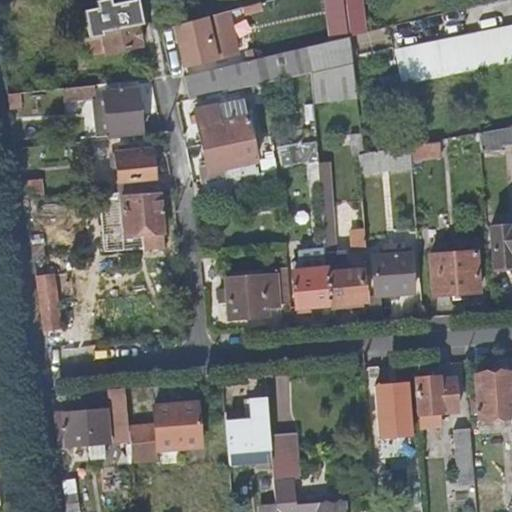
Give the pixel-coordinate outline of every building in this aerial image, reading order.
[(140,44),(135,25),(133,15),(139,14),(136,0),(120,0),(109,2),(108,0),(94,0),(93,0),(95,10),(83,12),(88,38),(84,39),(87,54),(140,44)] [(365,0),(324,0),(331,37),(371,31),(365,0)] [(217,54),(206,13),(174,21),(185,62),(217,54)] [(133,15),(135,25),(141,23),(139,14),(133,15)] [(511,22),(392,47),(400,83),(511,59),(511,22)] [(183,79),(188,101),(192,101),(217,95),(311,75),(313,107),(357,102),(349,40),(183,79)] [(80,83),(39,88),(41,99),(81,94),(80,83)] [(107,92),(111,134),(144,131),(140,89),(107,92)] [(192,101),(206,168),(255,158),(242,96),(219,101),(217,95),(192,101)] [(353,157),(359,156),(358,154),(363,153),(361,133),(351,133),(353,157)] [(420,143),(408,146),(410,161),(422,160),(420,143)] [(408,146),(389,149),(390,164),(410,161),(408,146)] [(131,180),(132,190),(157,187),(153,155),(142,156),(142,148),(119,151),(122,181),(131,180)] [(318,159),(306,162),(309,182),(320,181),(318,159)] [(232,175),(202,180),(204,194),(235,190),(232,175)] [(162,193),(123,195),(126,233),(144,232),(145,247),(165,245),(162,193)] [(322,201),(327,256),(328,269),(332,307),(367,303),(364,270),(343,271),(343,266),(342,266),(341,257),(337,258),(331,200),(322,201)] [(352,228),(351,246),(366,247),(367,229),(352,228)] [(507,228),(489,231),(493,269),(511,266),(511,228),(507,229),(507,228)] [(478,252),(431,257),(436,298),(482,293),(478,252)] [(375,261),(368,262),(369,278),(377,277),(378,295),(415,291),(411,253),(374,257),(375,261)] [(293,259),(294,272),(328,269),(327,256),(293,259)] [(328,269),(294,272),(298,310),(332,307),(328,269)] [(263,277),(225,280),(229,320),(268,316),(268,308),(278,307),(274,270),(262,271),(263,277)] [(65,325),(57,271),(41,274),(49,328),(65,325)] [(511,415),(511,370),(476,374),(477,398),(473,398),(474,412),(478,411),(479,418),(511,415)] [(416,380),(419,415),(458,412),(456,384),(439,386),(438,378),(416,380)] [(403,386),(373,388),(377,425),(396,423),(397,432),(408,431),(408,422),(407,423),(403,386)] [(125,389),(109,390),(115,444),(130,443),(128,428),(125,389)] [(252,422),(226,424),(230,463),(238,462),(237,453),(271,450),(268,401),(251,403),(252,422)] [(131,459),(157,458),(157,449),(202,446),(199,405),(154,408),(155,426),(128,428),(130,443),(131,459)] [(104,442),(102,410),(52,414),(57,446),(104,442)] [(460,485),(476,483),(471,430),(456,431),(460,485)] [(382,446),(368,448),(371,475),(386,473),(382,446)] [(272,455),(276,511),(345,511),(344,501),(331,502),(331,497),(321,498),(321,503),(295,505),(294,483),(300,482),(298,454),(272,455)]
